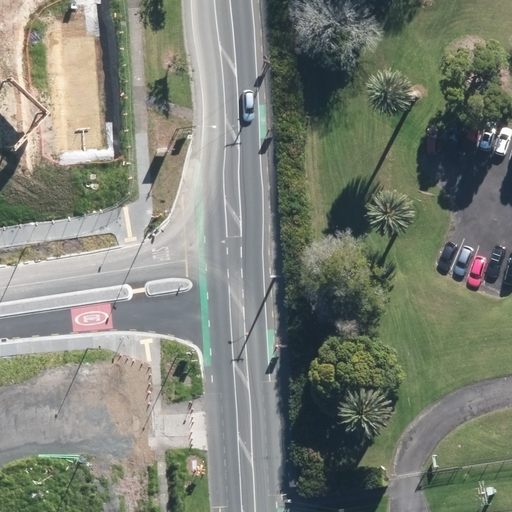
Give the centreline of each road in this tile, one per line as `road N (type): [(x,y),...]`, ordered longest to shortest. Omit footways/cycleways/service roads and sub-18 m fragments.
road 1 (primary): [(219,0),(233,255)]
road 2 (residential): [(236,301),(0,329)]
road 3 (residential): [(0,288),(233,255)]
road 4 (primary): [(236,301),(248,511)]
